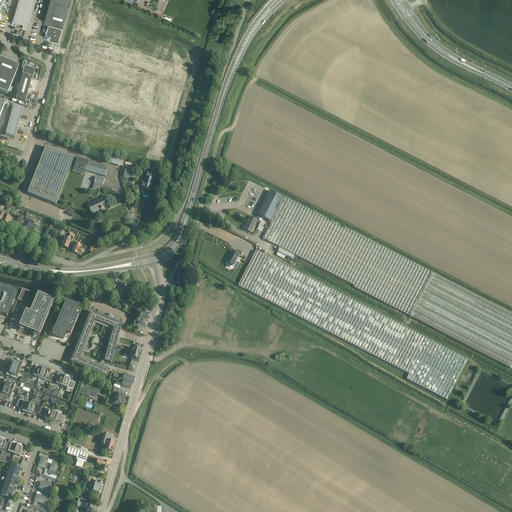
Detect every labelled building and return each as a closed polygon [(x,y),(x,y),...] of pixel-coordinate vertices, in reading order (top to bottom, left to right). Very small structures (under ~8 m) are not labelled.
[(22,27),(27,29),(35,0),(18,0),(13,19),(11,24),(22,27)] [(70,0),(48,0),(42,22),(42,23),(48,25),(46,32),(44,38),(49,40),(58,42),(62,29),(69,4),(70,0)] [(0,92),(6,95),(18,67),(0,59),(0,92)] [(22,76),(15,99),(25,102),(31,79),(32,79),(34,72),(24,69),(22,76)] [(13,106),(5,135),(14,138),(19,122),(23,109),(13,106)] [(27,194),(55,205),(73,158),(45,147),(27,194)] [(124,160),(111,157),(109,164),(122,167),(124,160)] [(84,175),(85,171),(88,163),(88,161),(77,158),(74,168),(73,172),(84,175)] [(88,163),(85,171),(105,177),(108,168),(88,163)] [(144,182),(141,182),(140,187),(142,188),(151,191),(152,185),(157,187),(159,182),(153,180),(154,179),(155,175),(146,173),(146,176),(144,182)] [(103,185),(105,179),(96,177),(94,176),(92,182),(94,183),(103,185)] [(511,315),(284,197),(283,199),(270,192),(258,216),(271,223),(263,239),(294,255),(354,286),(353,287),(511,369),(511,366),(511,315)] [(105,207),(102,199),(87,205),(91,213),(105,207)] [(5,213),(1,222),(7,224),(8,222),(10,223),(12,219),(10,218),(10,217),(8,216),(8,217),(6,216),(7,213),(5,213)] [(22,217),(19,216),(16,223),(21,225),(25,216),(23,215),(22,217)] [(35,219),(27,215),(24,221),(28,223),(24,232),(33,235),(36,226),(33,224),(35,219)] [(250,217),(243,230),(251,234),(258,221),(250,217)] [(71,243),(73,239),(75,235),(71,233),(69,237),(68,238),(65,237),(65,238),(64,238),(61,247),(67,250),(70,242),(71,243)] [(81,244),(76,242),(71,252),(77,254),(81,255),(83,250),(80,249),(80,247),(80,246),(81,244)] [(231,267),(232,266),(234,267),(239,256),(241,257),(243,253),(236,250),(234,253),(232,252),(226,263),(228,264),(227,265),(227,267),(229,268),(230,268),(231,267)] [(179,271),(175,283),(183,285),(183,284),(184,284),(185,285),(187,278),(185,278),(186,273),(187,272),(183,270),(182,272),(179,271)] [(1,315),(6,317),(16,295),(16,294),(9,292),(10,290),(7,289),(6,290),(0,288),(0,287),(0,316),(1,315)] [(22,290),(17,300),(24,303),(29,292),(24,290),(22,289),(22,290)] [(110,292),(110,293),(108,296),(111,297),(110,298),(115,300),(114,303),(118,304),(119,301),(123,303),(125,298),(110,292)] [(39,335),(44,322),(52,302),(37,296),(32,309),(29,308),(33,310),(32,313),(30,312),(29,314),(25,312),(19,327),(39,335)] [(127,298),(126,301),(125,301),(123,305),(127,307),(128,305),(137,309),(139,304),(127,298)] [(78,315),(74,314),(77,306),(66,302),(60,314),(64,316),(61,324),(57,322),(52,335),(63,340),(66,332),(70,334),(73,327),(73,326),(74,323),(75,323),(78,315)] [(74,353),(70,362),(106,377),(109,371),(91,364),(79,359),(80,356),(87,339),(94,321),(101,323),(111,327),(113,328),(112,332),(104,362),(110,364),(119,334),(121,324),(113,321),(111,320),(90,312),(82,332),(74,353)] [(133,325),(146,329),(147,325),(150,316),(138,313),(137,318),(136,318),(135,323),(134,322),(133,325)] [(140,350),(131,347),(128,357),(137,360),(140,350)] [(11,363),(9,368),(18,371),(20,366),(21,367),(22,363),(11,360),(12,360),(11,359),(10,363),(11,363)] [(30,375),(39,378),(42,369),(38,368),(38,369),(36,368),(35,369),(30,367),(26,377),(29,378),(30,375)] [(17,376),(18,371),(9,368),(8,373),(7,373),(7,372),(5,376),(6,376),(16,380),(18,376),(17,376)] [(42,369),(39,378),(50,382),(52,375),(47,373),(47,372),(45,371),(45,370),(42,369)] [(121,374),(119,379),(133,383),(134,378),(124,375),(121,374)] [(52,375),(50,382),(61,386),(64,377),(61,376),(60,377),(58,376),(58,377),(52,375)] [(64,377),(61,386),(72,390),(75,383),(69,381),(70,380),(68,379),(68,378),(64,377)] [(4,384),(2,389),(11,392),(13,387),(14,387),(15,384),(4,380),(3,384),(3,383),(4,384)] [(80,388),(78,394),(88,397),(90,391),(80,388)] [(122,403),(121,402),(123,403),(125,396),(120,394),(121,391),(113,388),(112,392),(116,393),(113,404),(120,406),(121,405),(122,403)] [(10,397),(11,392),(2,389),(1,393),(0,393),(0,396),(9,400),(10,397)] [(18,400),(16,407),(21,409),(21,410),(23,411),(23,412),(26,413),(30,404),(18,400)] [(30,404),(26,413),(30,415),(30,414),(32,414),(33,413),(38,415),(41,408),(30,404)] [(41,408),(38,415),(44,417),(43,418),(45,419),(45,420),(49,421),(52,412),(41,408)] [(52,412),(49,421),(52,422),(53,421),(55,422),(55,421),(61,423),(63,416),(52,412)] [(108,435),(103,434),(102,437),(97,436),(96,441),(100,443),(100,445),(105,446),(104,450),(111,452),(113,451),(113,449),(112,448),(113,448),(112,447),(114,443),(107,441),(108,435)] [(7,445),(5,452),(14,455),(17,445),(13,444),(13,445),(10,444),(10,446),(7,445)] [(17,445),(14,455),(23,458),(25,451),(22,450),(22,448),(20,448),(20,447),(17,445)] [(76,460),(77,460),(75,467),(81,469),(84,463),(85,463),(88,455),(68,448),(66,455),(76,458),(76,460)] [(41,457),(37,467),(38,467),(44,469),(48,459),(41,457)] [(106,473),(109,464),(109,463),(97,460),(96,465),(97,465),(96,466),(99,467),(100,467),(100,468),(101,468),(100,471),(106,473)] [(59,463),(52,461),(48,474),(55,476),(59,463)] [(11,465),(0,496),(10,499),(21,468),(11,465)] [(40,474),(39,477),(54,482),(55,480),(53,479),(46,477),(43,476),(40,474)] [(95,480),(92,492),(100,495),(103,485),(102,485),(102,482),(95,480)] [(48,493),(50,486),(40,482),(38,489),(48,493)] [(88,501),(91,491),(85,489),(81,499),(88,501)] [(49,499),(36,495),(34,502),(46,506),(49,499)]
